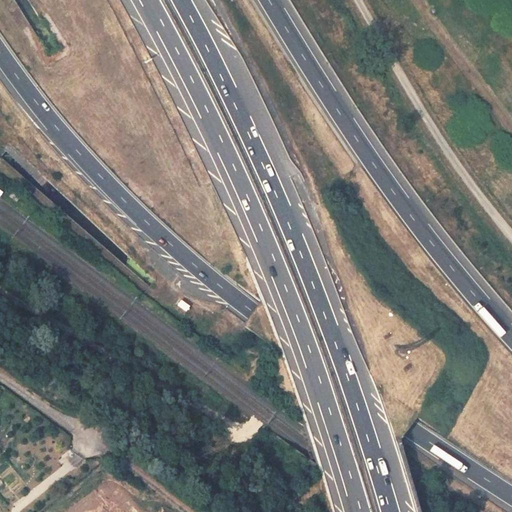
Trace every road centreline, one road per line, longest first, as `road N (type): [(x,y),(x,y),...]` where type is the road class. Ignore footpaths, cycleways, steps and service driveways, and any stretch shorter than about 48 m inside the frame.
road 1 (motorway): [(0,52),(141,216),(253,312),(511,495)]
road 2 (motorway): [(148,0),(253,210),(318,373),(361,511)]
road 3 (motorway): [(392,511),(297,242),(182,0)]
road 4 (motorway): [(511,336),(391,188),(269,0)]
road 5 (residential): [(511,237),(410,93),(358,0)]
road 6 (residential): [(0,377),(103,447)]
